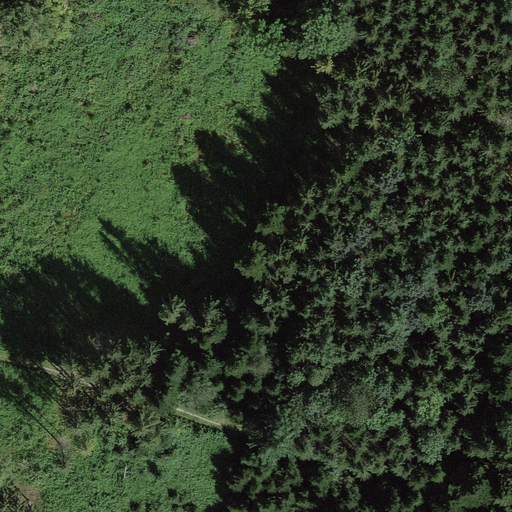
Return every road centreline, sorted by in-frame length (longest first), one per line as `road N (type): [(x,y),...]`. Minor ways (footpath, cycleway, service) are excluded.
road 1 (track): [(511,491),(402,474),(0,354)]
road 2 (track): [(511,95),(378,54),(265,0)]
